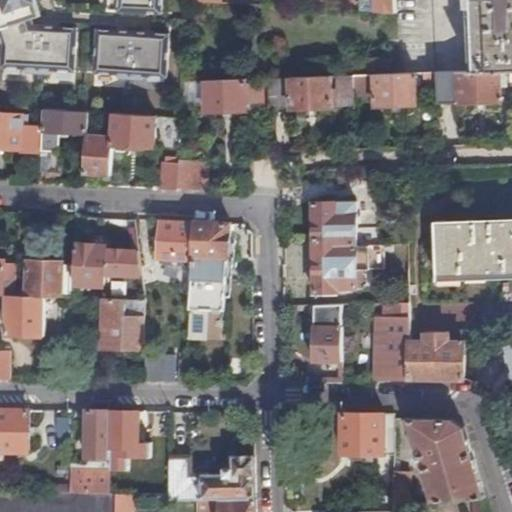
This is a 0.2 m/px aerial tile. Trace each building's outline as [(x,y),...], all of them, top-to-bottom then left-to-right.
[(75,29),(35,27),(33,19),(41,16),(36,0),(0,0),(0,29),(4,42),(3,64),(73,68),(75,29)] [(107,0),(107,10),(168,12),(168,0),(107,0)] [(397,14),(396,0),(377,0),(378,12),(397,14)] [(511,0),(469,0),(473,73),(501,72),(511,71),(511,0)] [(166,73),(168,34),(99,30),(97,69),(166,73)] [(501,72),(473,73),(438,73),(439,89),(440,105),(502,103),(501,72)] [(439,89),(438,73),(424,74),(425,89),(439,89)] [(417,105),(417,74),(380,76),(354,76),(354,96),(376,96),(377,107),(417,105)] [(354,96),(354,76),(269,79),(270,110),(291,110),(292,110),(333,109),(333,106),(355,106),(354,96)] [(247,80),(206,81),(207,113),(248,112),(248,106),(264,105),(263,84),(247,84),(247,80)] [(88,134),(90,113),(44,110),(43,128),(43,131),(88,134)] [(42,147),(43,131),(43,128),(23,127),(24,115),(0,113),(0,148),(21,150),(21,151),(42,153),(42,147)] [(156,149),(158,118),(116,115),(114,138),(114,146),(115,146),(115,151),(116,153),(126,154),(127,152),(128,147),(156,149)] [(429,133),(429,118),(408,118),(409,134),(429,133)] [(112,176),(114,146),(114,138),(88,137),(86,174),(112,176)] [(49,147),(42,147),(42,153),(41,171),(47,171),(46,173),(61,174),(63,149),(49,148),(49,147)] [(208,163),(180,161),(179,165),(179,191),(206,192),(208,163)] [(179,191),(179,165),(162,164),(161,190),(179,191)] [(408,188),(407,171),(377,172),(378,189),(408,188)] [(314,203),(314,241),(339,241),(339,247),(358,246),(357,203),(314,203)] [(196,222),(162,220),(159,261),(193,262),(196,222)] [(196,222),(193,262),(191,293),(231,295),(235,245),(230,244),(231,224),(196,222)] [(511,222),(439,225),(439,223),(437,223),(439,276),(511,273),(511,222)] [(339,241),(314,241),(314,244),(292,244),(292,250),(294,254),(297,258),(302,264),(307,266),(314,266),(316,294),(339,294),(339,289),(364,288),(364,269),(358,269),(358,246),(339,247),(339,241)] [(108,246),(77,245),(75,298),(81,298),(82,285),(106,285),(108,246)] [(139,247),(108,246),(106,285),(82,285),(81,298),(104,298),(127,299),(145,300),(142,271),(139,247)] [(28,262),(28,296),(46,297),(63,297),(65,263),(28,262)] [(158,271),(142,271),(145,300),(146,300),(159,300),(161,300),(158,271)] [(411,297),(410,271),(398,271),(399,298),(411,297)] [(191,301),(191,293),(190,293),(168,292),(168,300),(191,301)] [(28,296),(16,296),(9,296),(7,336),(46,337),(46,297),(28,296)] [(127,299),(104,298),(103,349),(145,349),(146,316),(127,315),(127,299)] [(146,300),(145,300),(127,299),(127,315),(146,316),(146,300)] [(145,349),(145,356),(158,356),(159,300),(146,300),(146,316),(145,349)] [(378,319),(377,385),(396,385),(396,380),(396,364),(396,333),(411,333),(411,319),(378,319)] [(313,362),(344,362),(344,328),(313,328),(313,362)] [(411,364),(411,380),(438,380),(437,332),(426,332),(426,342),(411,342),(411,333),(396,333),(396,364),(411,364)] [(437,332),(438,380),(465,380),(465,343),(449,343),(449,332),(437,332)] [(0,379),(12,380),(12,352),(0,351),(0,379)] [(145,356),(145,381),(162,382),(162,357),(158,356),(145,356)] [(162,357),(162,382),(174,382),(174,358),(162,357)] [(0,410),(0,452),(29,453),(29,411),(0,410)] [(70,494),(111,495),(112,459),(112,454),(112,449),(110,449),(111,412),(88,411),(87,464),(71,464),(70,494)] [(140,431),(140,412),(111,412),(110,449),(112,449),(139,449),(139,444),(140,431)] [(385,414),(344,414),(343,454),(385,455),(385,414)] [(453,420),(409,420),(434,501),(486,498),(465,428),(453,420)] [(214,500),(221,500),(257,499),(255,457),(234,457),(234,476),(189,477),(189,459),(170,459),(169,495),(198,495),(199,500),(214,500)] [(115,495),(132,495),(133,460),(122,459),(112,459),(111,495),(115,495)] [(394,472),(393,504),(409,502),(410,473),(394,472)] [(0,511),(114,511),(115,495),(111,495),(70,494),(10,493),(0,493),(0,511)] [(256,511),(257,499),(221,500),(221,511),(256,511)] [(199,501),(198,511),(213,511),(214,500),(199,500),(199,501)]
